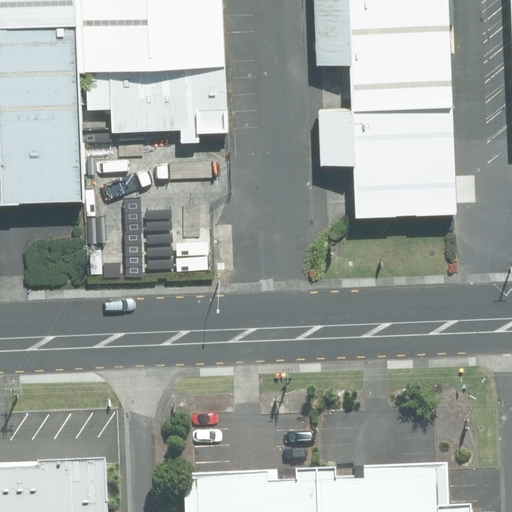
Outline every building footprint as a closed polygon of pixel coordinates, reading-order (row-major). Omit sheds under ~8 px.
[(0,0),(0,30),(67,27),(67,0),(0,0)] [(219,130),(214,0),(76,0),(81,132),(219,130)] [(439,0),(305,0),(307,67),(339,69),(340,114),(310,114),(311,167),(344,168),(345,220),(448,214),(439,0)] [(511,0),(503,0),(508,148),(511,147),(511,0)] [(0,205),(71,203),(65,31),(0,32),(0,205)] [(94,511),(93,470),(0,473),(0,511),(94,511)] [(462,511),(463,511),(461,511),(433,511),(432,472),(183,483),(184,511),(462,511)]
